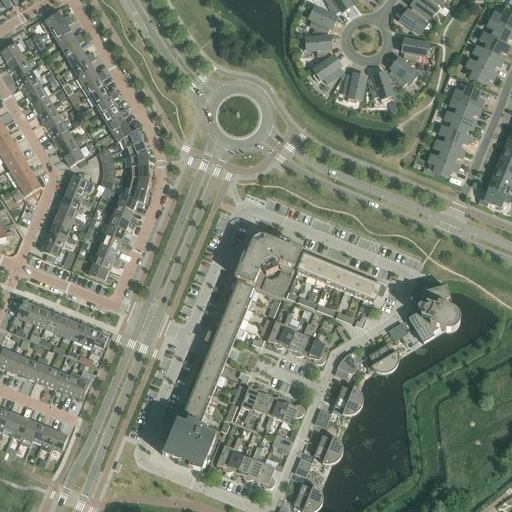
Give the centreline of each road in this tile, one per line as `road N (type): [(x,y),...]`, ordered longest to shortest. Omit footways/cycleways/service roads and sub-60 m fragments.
road 1 (residential): [(270,511),(337,356),(394,321),(412,276),(254,210),(238,213),(187,335)]
road 2 (residential): [(114,307),(155,204),(160,164),(148,127),(70,0)]
road 3 (unknown): [(374,511),(419,474),(416,394),(499,342),(509,309)]
road 4 (residential): [(187,335),(142,458),(259,511)]
road 5 (secondary): [(255,141),(303,172),(446,236)]
road 6 (secondary): [(142,317),(56,511)]
road 7 (secondary): [(451,224),(311,161),(266,128)]
road 8 (residential): [(17,268),(55,178),(0,85)]
road 9 (secondary): [(78,511),(155,322)]
road 10 (secondary): [(216,135),(142,317)]
road 11 (secondary): [(155,322),(229,145)]
road 12 (residential): [(511,77),(451,224)]
road 13 (residential): [(378,20),(358,19),(344,32),(349,58),(366,65),(383,59),(391,42),(384,25)]
road 14 (tertiary): [(132,0),(212,108)]
road 15 (tertiary): [(221,95),(149,0)]
